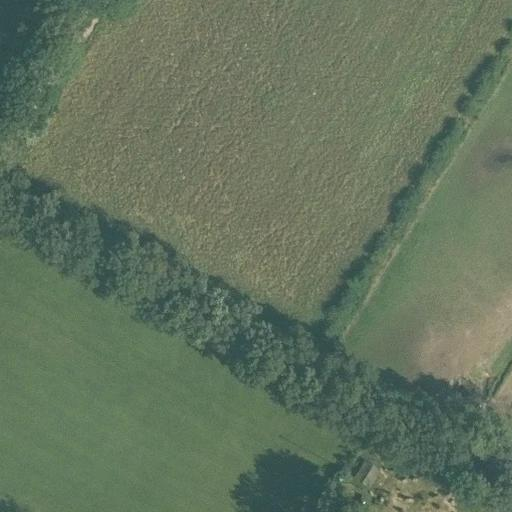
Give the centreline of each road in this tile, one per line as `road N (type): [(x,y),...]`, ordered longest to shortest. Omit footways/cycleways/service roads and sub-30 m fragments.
road 1 (track): [(511,452),(0,177)]
road 2 (unclassified): [(0,157),(100,0)]
